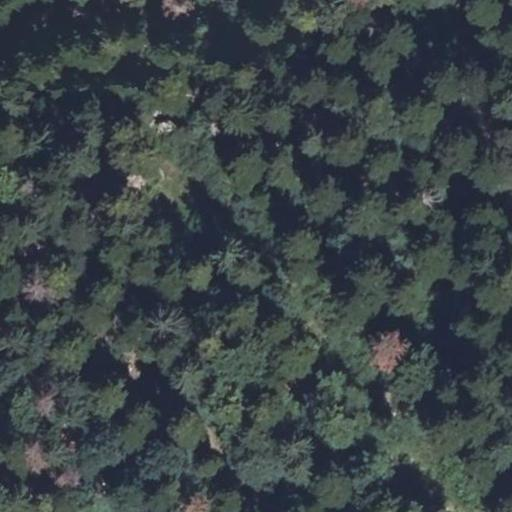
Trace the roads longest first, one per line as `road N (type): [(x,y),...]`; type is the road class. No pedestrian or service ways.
road 1 (track): [(225,511),(177,169),(0,34)]
road 2 (track): [(177,169),(463,511)]
